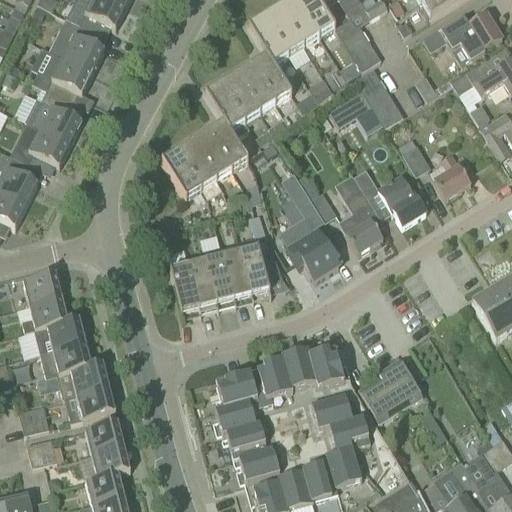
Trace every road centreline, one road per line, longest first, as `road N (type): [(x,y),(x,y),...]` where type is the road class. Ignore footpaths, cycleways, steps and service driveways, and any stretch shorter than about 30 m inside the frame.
road 1 (residential): [(147,374),(310,323),(511,198)]
road 2 (residential): [(109,246),(111,161),(201,0)]
road 3 (unknown): [(334,308),(351,388),(386,467),(377,496),(352,511)]
road 4 (unclassified): [(183,511),(147,374)]
road 5 (unclassified): [(147,374),(109,246)]
